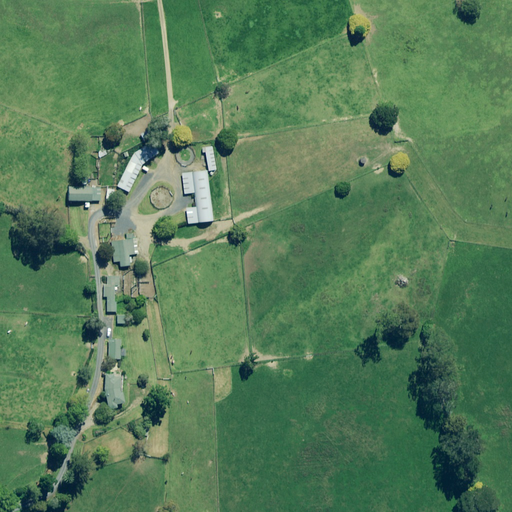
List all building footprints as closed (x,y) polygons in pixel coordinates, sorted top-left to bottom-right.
[(150,142),(135,153),(118,186),(128,192),(143,164),(158,152),(150,142)] [(216,170),(213,147),(203,149),(203,152),(206,152),(209,171),(216,170)] [(213,221),(207,171),(182,174),(185,194),(195,193),(196,208),(186,209),(188,224),(213,221)] [(99,188),(68,187),(68,201),(99,202),(99,188)] [(115,190),(107,189),(106,197),(114,199),(115,190)] [(134,238),(133,235),(126,236),(127,240),(111,242),(114,262),(120,261),(120,267),(130,266),(128,255),(138,254),(136,238),(134,238)] [(118,277),(107,277),(107,285),(103,285),(103,297),(107,297),(107,312),(117,312),(117,301),(114,301),(114,288),(118,288),(118,277)] [(125,324),(126,316),(117,315),(117,324),(125,324)] [(120,340),(109,340),(108,359),(119,359),(120,356),(125,357),(125,349),(120,349),(120,340)] [(104,395),(106,395),(106,410),(116,410),(116,404),(123,404),(123,395),(123,393),(123,374),(113,374),(104,374),(104,395)]
